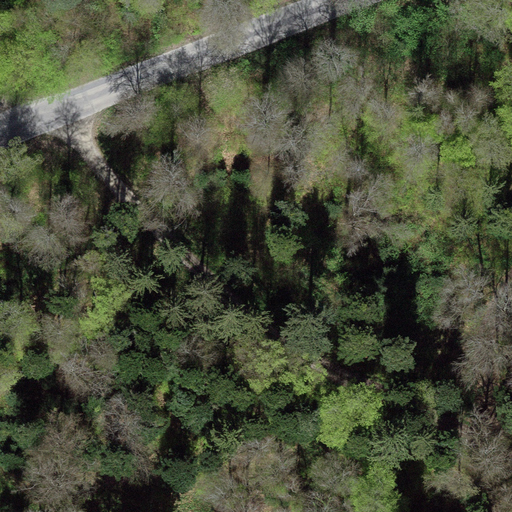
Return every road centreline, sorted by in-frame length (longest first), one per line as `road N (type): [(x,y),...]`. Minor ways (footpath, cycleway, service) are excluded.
road 1 (track): [(56,111),(277,337),(511,466)]
road 2 (tertiary): [(0,132),(338,0)]
